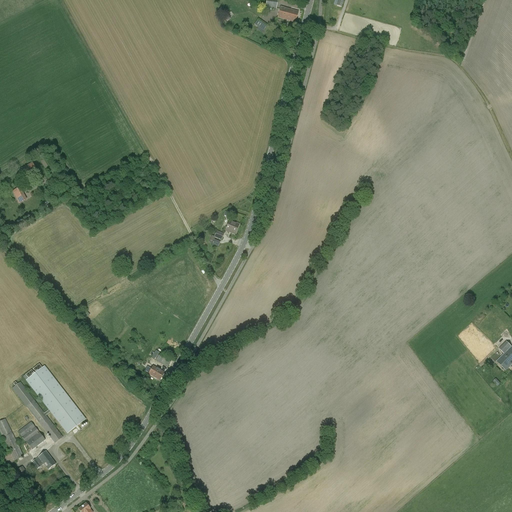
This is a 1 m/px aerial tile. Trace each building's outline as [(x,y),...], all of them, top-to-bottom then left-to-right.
[(266,0),(265,8),(276,9),(277,0),(266,0)] [(281,7),(278,18),(295,23),(298,12),(281,7)] [(258,19),(255,25),(261,29),(259,31),(264,35),(269,26),(258,19)] [(23,168),(21,169),(25,176),(36,170),(35,168),(32,163),(23,168)] [(229,221),(225,230),(235,235),(239,225),(229,221)] [(216,231),(214,237),(221,240),(224,234),(216,231)] [(504,354),(496,362),(506,371),(510,367),(511,368),(511,347),(506,342),(499,349),(504,354)] [(156,351),(152,358),(156,360),(156,361),(168,368),(172,360),(172,359),(161,353),(160,353),(156,351)] [(15,386),(12,388),(35,418),(39,423),(55,444),(63,438),(62,437),(47,417),(46,416),(50,412),(67,434),(85,420),(86,420),(45,366),(42,368),(39,364),(33,369),(36,373),(34,374),(31,370),(23,377),(26,380),(49,410),(44,414),(20,382),(17,385),(15,382),(13,384),(15,386)] [(153,367),(148,374),(160,381),(164,373),(153,367)] [(6,419),(0,421),(0,432),(3,439),(3,438),(14,461),(24,457),(12,433),(6,419)] [(31,422),(18,432),(32,450),(45,441),(31,422)] [(38,458),(32,463),(37,469),(43,464),(48,470),(56,464),(46,452),(38,458)] [(22,466),(14,473),(24,486),(32,480),(22,466)] [(86,503),(78,509),(80,511),(91,511),(90,509),(86,503)]
